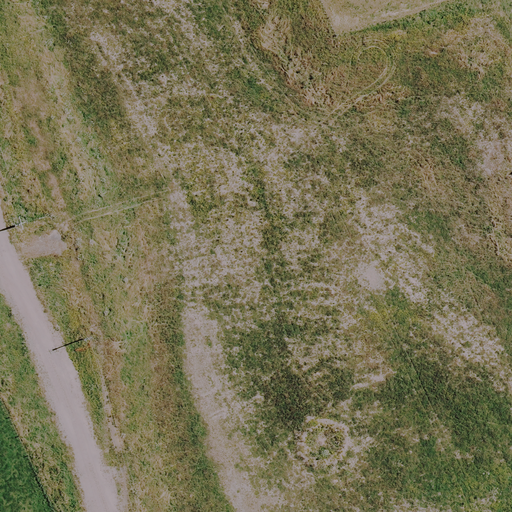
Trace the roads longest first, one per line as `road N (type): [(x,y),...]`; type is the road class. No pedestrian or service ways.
road 1 (secondary): [(199,511),(27,0)]
road 2 (secondary): [(120,0),(292,511)]
